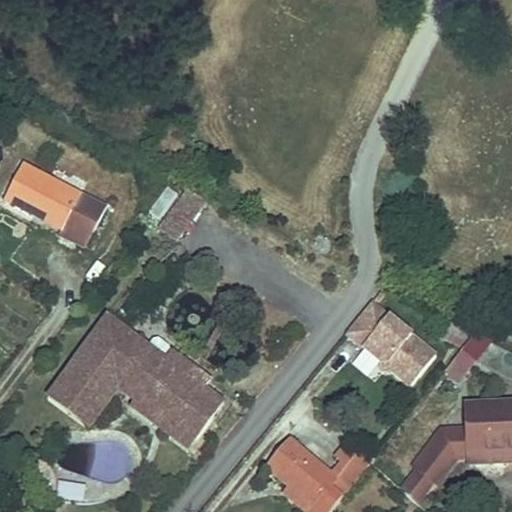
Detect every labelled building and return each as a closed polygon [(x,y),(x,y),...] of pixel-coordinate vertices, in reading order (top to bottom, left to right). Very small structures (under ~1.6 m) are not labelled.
[(1,208),(30,222),(35,212),(63,224),(74,200),(18,173),(1,208)] [(147,215),(158,223),(177,196),(166,188),(147,215)] [(156,231),(177,245),(206,204),(185,189),(156,231)] [(35,212),(30,222),(58,235),(63,224),(35,212)] [(331,261),(283,237),(277,249),(325,273),(331,261)] [(345,338),(409,388),(435,356),(370,305),(345,338)] [(86,433),(121,384),(145,351),(105,322),(47,402),(86,433)] [(493,344),(476,336),(446,372),(461,384),(493,344)] [(145,351),(121,384),(136,396),(161,363),(145,351)] [(161,363),(136,396),(197,439),(221,406),(182,377),(188,369),(168,354),(161,363)] [(197,439),(136,396),(127,409),(187,453),(197,439)] [(464,465),(465,458),(466,446),(493,446),(494,457),(511,456),(511,412),(468,413),(467,431),(438,431),(405,470),(434,491),(456,465),(464,465)] [(466,446),(465,458),(494,457),(493,446),(466,446)] [(363,473),(340,453),(328,467),(337,474),(327,487),(282,450),(257,478),(296,511),(331,511),(360,478),(363,473)]
